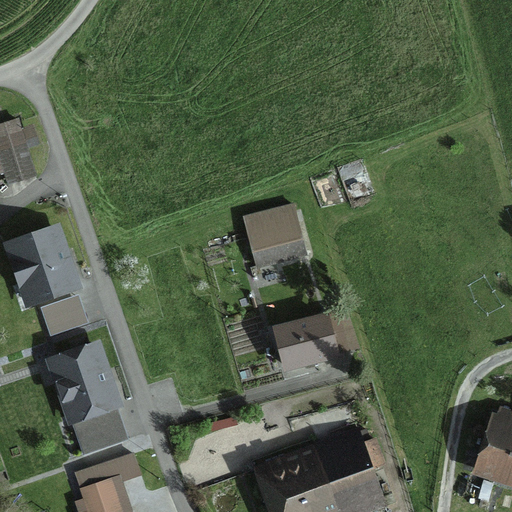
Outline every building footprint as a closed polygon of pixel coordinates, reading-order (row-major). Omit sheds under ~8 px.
[(19,125),(0,131),(0,185),(1,187),(35,177),(19,125)] [(249,226),(259,265),(301,255),(291,215),(249,226)] [(4,248),(24,308),(78,290),(58,230),(4,248)] [(321,324),(276,337),(285,371),(330,358),(321,324)] [(120,404),(99,342),(48,359),(69,421),(120,404)] [(511,424),(499,421),(484,466),(511,475),(511,424)] [(362,446),(269,479),(280,511),(317,511),(378,490),(362,446)] [(71,480),(81,511),(120,511),(113,487),(138,480),(132,461),(71,480)]
